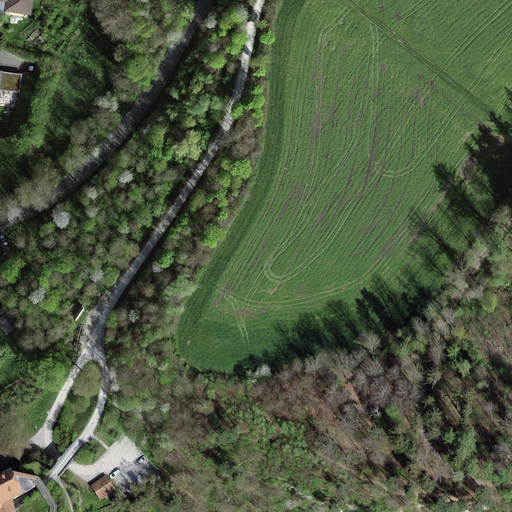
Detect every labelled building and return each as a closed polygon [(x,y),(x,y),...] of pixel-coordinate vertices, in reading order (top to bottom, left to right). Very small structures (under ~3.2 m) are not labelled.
[(0,0),(0,13),(7,14),(8,8),(28,11),(29,0),(0,0)] [(0,89),(19,92),(22,74),(0,72),(1,70),(0,70),(0,89)] [(29,461),(24,450),(15,455),(20,465),(29,461)] [(11,476),(10,475),(0,479),(0,511),(11,511),(14,511),(13,509),(12,505),(10,501),(20,495),(11,476)] [(11,476),(20,495),(35,487),(41,483),(38,479),(12,476),(11,476)] [(106,477),(92,487),(100,500),(114,490),(106,477)] [(56,511),(57,507),(53,500),(42,484),(41,483),(35,487),(36,489),(39,493),(41,495),(50,507),(49,511),(56,511)]
